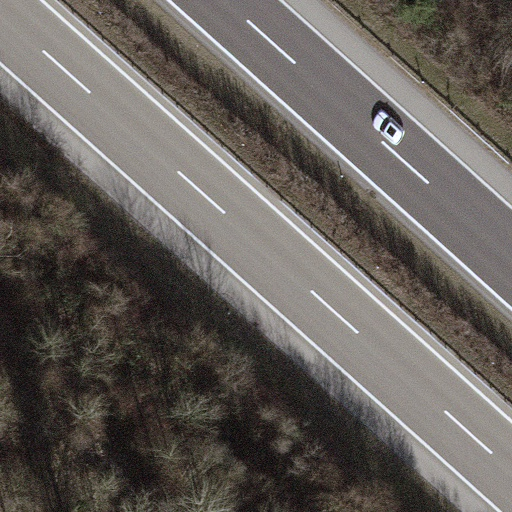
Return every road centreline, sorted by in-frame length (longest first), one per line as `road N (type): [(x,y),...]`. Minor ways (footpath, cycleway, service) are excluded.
road 1 (motorway): [(0,14),(511,474)]
road 2 (motorway): [(511,259),(224,0)]
